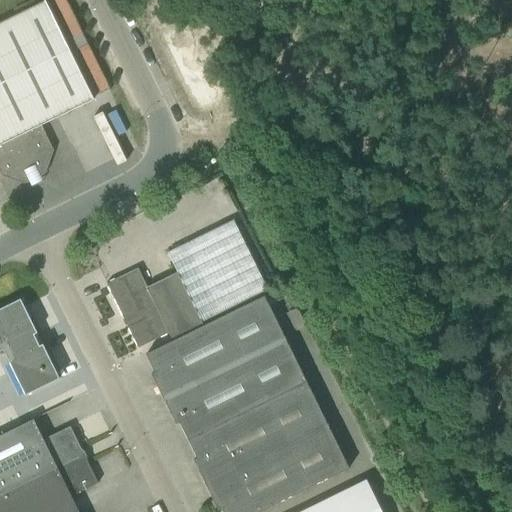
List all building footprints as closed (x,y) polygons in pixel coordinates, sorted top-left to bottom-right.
[(53,151),(40,125),(92,100),(44,3),(26,12),(0,24),(0,175),(1,177),(23,185),(45,174),(53,151)] [(168,334),(171,341),(202,326),(201,323),(267,290),(232,221),(167,253),(177,273),(147,288),(137,269),(106,284),(123,320),(127,318),(129,324),(126,326),(137,349),(168,334)] [(261,511),(348,470),(306,383),(264,297),(203,327),(202,326),(171,341),(172,342),(145,355),(154,373),(150,375),(175,425),(178,423),(196,459),(193,461),(217,511),(221,509),(221,511),(261,511)] [(29,331),(34,329),(20,300),(0,309),(0,351),(3,350),(25,396),(59,380),(44,351),(39,353),(37,348),(24,354),(19,343),(31,337),(29,331)] [(0,437),(0,496),(79,458),(76,452),(80,450),(69,427),(42,440),(32,421),(14,430),(0,437)] [(0,496),(0,511),(77,511),(70,497),(97,484),(86,462),(81,464),(79,458),(0,496)] [(380,511),(365,480),(301,511),(380,511)]
